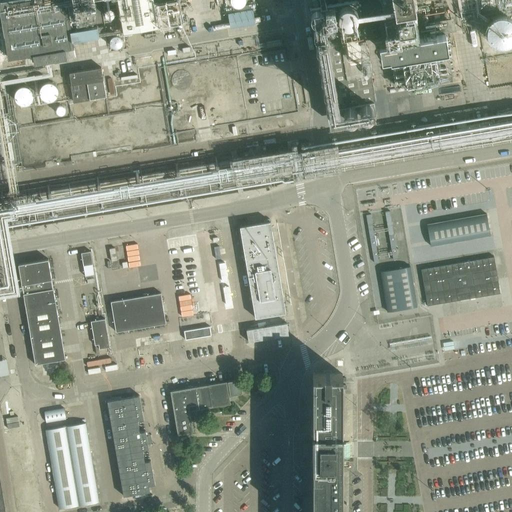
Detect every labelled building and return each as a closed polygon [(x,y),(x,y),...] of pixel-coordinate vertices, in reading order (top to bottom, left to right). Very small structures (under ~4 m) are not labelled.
[(74,47),(73,40),(66,0),(0,0),(0,7),(8,58),(33,54),(35,63),(67,57),(66,49),(74,47)] [(157,26),(152,0),(118,0),(123,31),(157,26)] [(342,115),(377,109),(358,0),(310,0),(308,0),(313,32),(327,29),(342,115)] [(253,8),(228,13),(231,29),(256,24),(253,8)] [(489,24),(487,35),(496,47),(508,47),(511,43),(511,20),(509,17),(497,17),(489,24)] [(446,32),(380,43),(382,59),(391,57),(391,59),(449,49),(446,32)] [(124,47),(124,37),(113,37),(113,47),(124,47)] [(74,102),(88,100),(106,97),(101,67),(69,73),(74,102)] [(58,88),(57,84),(56,82),(54,80),(50,79),(47,79),(45,80),(43,81),(41,84),(41,86),(41,88),(41,90),(43,93),(45,95),(48,96),(52,96),(54,95),(55,94),(57,91),(58,88)] [(33,94),(33,91),(31,87),(28,86),(24,85),(21,85),(19,86),(18,87),(16,90),(15,91),(15,93),(15,96),(15,97),(17,100),(20,102),(23,103),(27,103),(29,102),(30,101),(32,98),(33,94)] [(486,213),(427,224),(431,246),(490,236),(486,213)] [(239,227),(255,319),(287,313),(271,221),(239,227)] [(96,251),(98,263),(110,261),(109,250),(96,251)] [(85,277),(95,275),(91,251),(81,253),(85,277)] [(500,293),(494,257),(421,269),(427,306),(500,293)] [(36,364),(65,359),(48,259),(18,264),(36,364)] [(387,312),(418,307),(411,266),(381,271),(387,312)] [(111,302),(116,332),(166,323),(161,293),(111,302)] [(229,302),(219,304),(222,316),(232,313),(229,302)] [(95,345),(99,344),(100,349),(109,347),(105,319),(91,321),(95,345)] [(247,330),(249,342),(289,335),(287,323),(247,330)] [(184,331),(185,340),(212,335),(210,326),(184,331)] [(0,359),(0,375),(9,374),(8,359),(0,359)] [(311,511),(341,511),(342,447),(342,374),(331,374),(331,372),(324,372),(324,375),(313,374),(311,511)] [(241,380),(171,392),(178,434),(193,432),(189,410),(230,403),(229,396),(243,394),(241,380)] [(140,395),(108,401),(125,496),(151,491),(150,485),(156,484),(154,472),(151,460),(146,461),(144,456),(143,450),(149,449),(148,443),(146,431),(140,432),(139,426),(138,420),(144,419),(140,395)] [(64,409),(45,412),(47,423),(66,420),(64,409)] [(87,424),(47,430),(60,508),(100,501),(87,424)]
